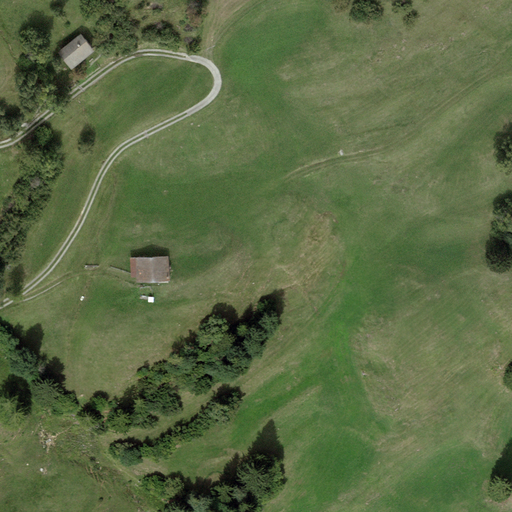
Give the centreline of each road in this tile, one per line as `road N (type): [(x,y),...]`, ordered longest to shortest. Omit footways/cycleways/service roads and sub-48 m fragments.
road 1 (track): [(0,145),(128,56),(184,55),(212,66),(217,79),(205,102),(113,155),(55,261),(0,305)]
road 2 (track): [(6,301),(80,272),(124,275)]
